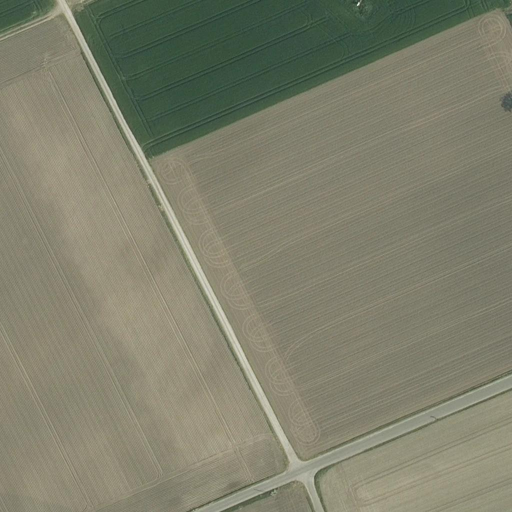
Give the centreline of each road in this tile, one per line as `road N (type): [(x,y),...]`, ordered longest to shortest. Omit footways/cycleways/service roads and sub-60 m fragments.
road 1 (track): [(61,0),(299,472)]
road 2 (unclassified): [(299,472),(511,380)]
